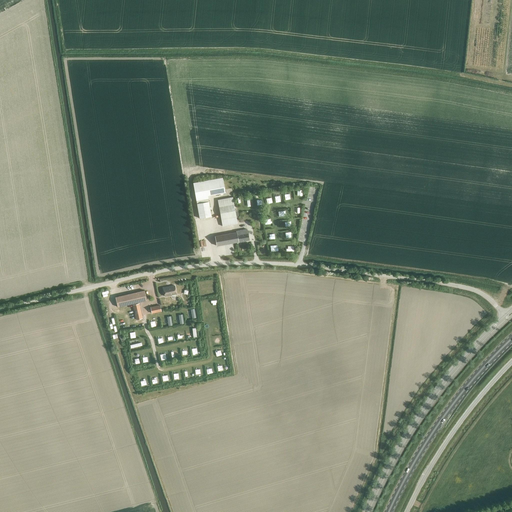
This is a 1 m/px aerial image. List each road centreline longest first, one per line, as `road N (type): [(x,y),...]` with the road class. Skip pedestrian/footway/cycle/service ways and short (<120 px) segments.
road 1 (unclassified): [(0,311),(177,267),(281,263),(467,288),(503,315)]
road 2 (unclassified): [(503,315),(415,419),(365,511)]
road 3 (primary): [(511,337),(451,405),(388,511)]
road 4 (unclassified): [(511,361),(469,408),(406,511)]
